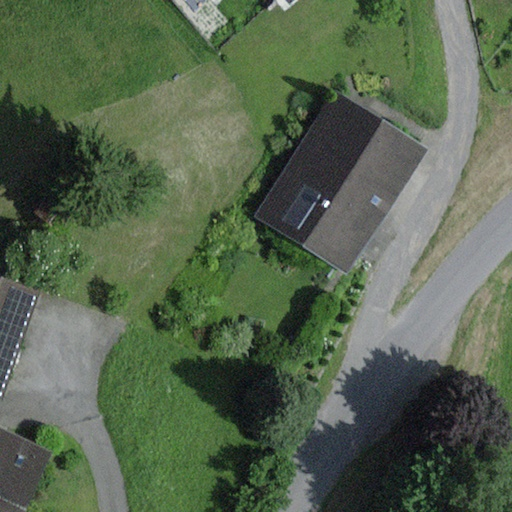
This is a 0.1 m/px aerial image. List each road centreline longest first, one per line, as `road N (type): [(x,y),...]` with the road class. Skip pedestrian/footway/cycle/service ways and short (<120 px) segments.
road 1 (residential): [(455,0),(471,107),(410,246),(346,426)]
road 2 (residential): [(511,221),(346,426)]
